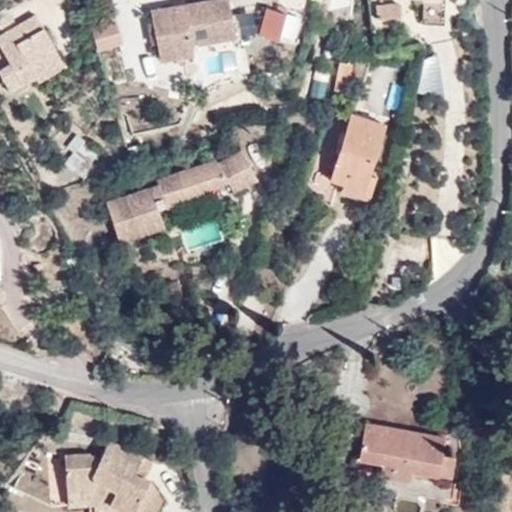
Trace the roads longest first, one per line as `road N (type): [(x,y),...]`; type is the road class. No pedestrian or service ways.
road 1 (residential): [(490,0),(502,199),(471,257),(435,295),(186,395)]
road 2 (residential): [(186,395),(75,384),(0,359)]
